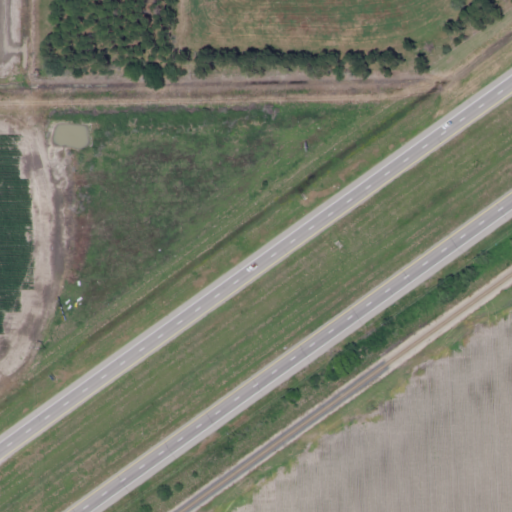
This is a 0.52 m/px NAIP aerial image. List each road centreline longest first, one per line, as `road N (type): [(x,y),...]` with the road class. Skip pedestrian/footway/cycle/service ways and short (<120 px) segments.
road 1 (trunk): [(511,86),(0,454)]
road 2 (trunk): [(76,511),(511,198)]
